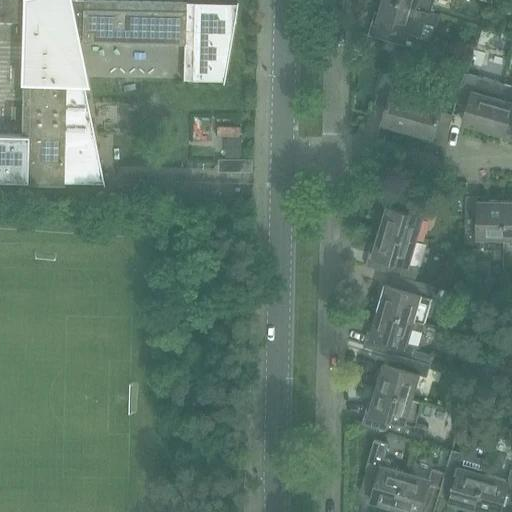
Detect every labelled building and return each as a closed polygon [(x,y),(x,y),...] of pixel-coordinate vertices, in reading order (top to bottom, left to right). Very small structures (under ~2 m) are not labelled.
[(63,184),(63,183),(62,183),(62,181),(102,182),(102,185),(103,184),(73,35),(81,35),(81,42),(82,42),(117,42),(117,43),(118,43),(118,42),(150,43),(151,43),(183,44),(182,80),(222,81),(222,83),(223,84),(237,2),(236,2),(236,4),(185,3),(185,2),(184,2),(184,3),(74,0),(65,0),(50,0),(49,0),(0,0),(0,21),(24,22),(25,22),(23,80),(22,80),(21,135),(0,134),(0,180),(19,181),(19,183),(63,184)] [(430,12),(389,0),(382,0),(373,35),(369,33),(368,35),(405,45),(412,19),(427,23),(437,26),(441,15),(430,12)] [(389,0),(430,12),(433,0),(389,0)] [(463,123),(489,130),(502,83),(465,72),(456,102),(468,105),(463,123)] [(382,123),(407,131),(421,84),(410,81),(406,94),(392,90),(396,76),(383,73),(375,102),(387,106),(382,123)] [(511,86),(502,83),(489,130),(511,136),(511,96),(510,96),(511,87),(511,86)] [(421,84),(407,131),(444,141),(443,145),(444,145),(452,115),(440,111),(442,105),(427,101),(431,87),(421,84)] [(232,148),(233,130),(219,129),(218,147),(232,148)] [(387,205),(380,230),(415,241),(422,217),(430,219),(434,206),(395,195),(395,196),(401,198),(398,208),(387,205)] [(481,237),(503,238),(504,201),(467,200),(467,196),(466,196),(465,248),(480,249),(481,237)] [(511,201),(504,201),(503,238),(511,238),(511,201)] [(365,266),(394,274),(401,276),(404,264),(408,265),(415,241),(380,230),(370,266),(366,265),(365,266)] [(386,284),(378,309),(425,323),(432,299),(428,298),(432,285),(401,276),(394,274),(394,275),(399,277),(396,287),(386,284)] [(364,344),(392,353),(399,355),(403,343),(407,344),(411,329),(422,332),(425,323),(378,309),(368,344),(364,343),(364,344)] [(384,363),(377,388),(412,398),(419,375),(427,377),(430,364),(399,355),(392,353),(392,354),(398,356),(395,366),(384,363)] [(412,398),(377,388),(366,423),(362,422),(362,423),(424,442),(428,426),(416,423),(422,402),(412,399),(412,398)] [(371,500),(395,507),(406,471),(390,466),(391,462),(389,458),(384,457),(388,443),(374,439),(367,466),(366,468),(367,468),(360,492),(361,492),(363,486),(374,489),(371,500)] [(449,501),(475,509),(485,473),(488,461),(451,450),(445,471),(441,485),(442,486),(441,487),(452,490),(449,501)] [(440,493),(441,487),(442,486),(441,485),(445,471),(432,468),(429,478),(406,471),(395,507),(412,511),(433,511),(439,493),(440,493)] [(485,473),(475,509),(486,511),(511,511),(511,470),(509,480),(485,473)]
